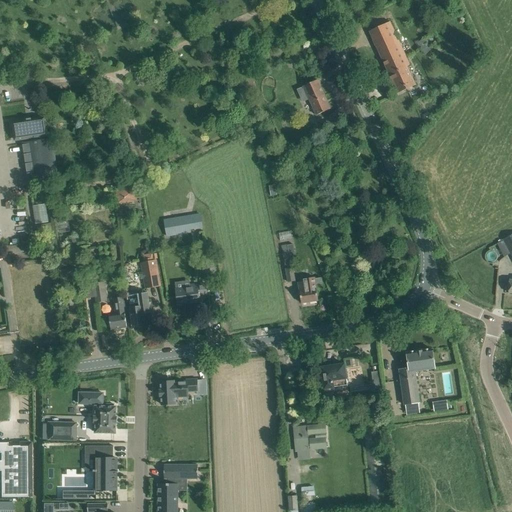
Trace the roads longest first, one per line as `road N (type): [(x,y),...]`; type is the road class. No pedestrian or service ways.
road 1 (tertiary): [(423,287),(428,262),(419,226),(315,0)]
road 2 (tertiary): [(140,358),(371,326),(407,309),(423,287)]
road 3 (residential): [(140,358),(138,511)]
road 4 (tertiary): [(0,380),(140,358)]
